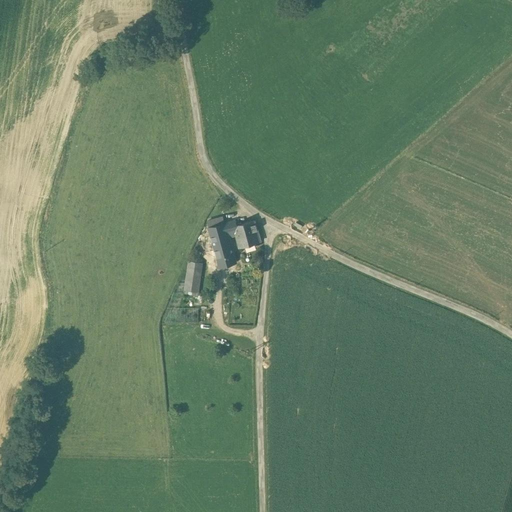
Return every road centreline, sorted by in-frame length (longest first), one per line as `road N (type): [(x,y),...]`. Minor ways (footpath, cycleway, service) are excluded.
road 1 (unclassified): [(268,221),(264,511)]
road 2 (unclassified): [(268,221),(408,291),(472,311),(511,337)]
road 3 (unclassified): [(183,0),(216,178),(268,221)]
